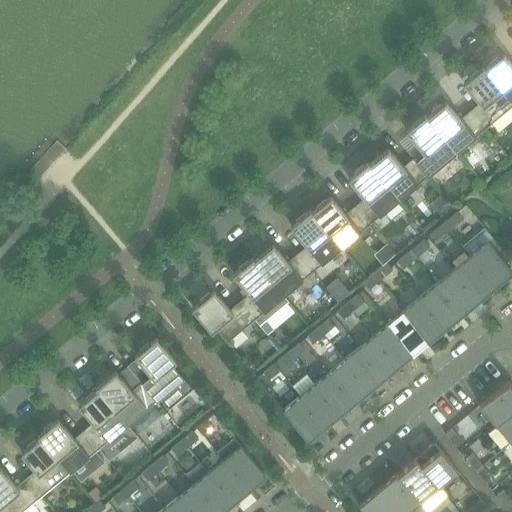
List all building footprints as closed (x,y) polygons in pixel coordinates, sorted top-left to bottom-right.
[(483,65),(482,66),(511,102),(511,62),(503,52),(484,67),(483,65)] [(479,102),(469,110),(485,128),(511,105),(511,102),(482,66),(463,82),(479,102)] [(425,113),(424,114),(456,152),(485,128),(469,110),(460,117),(445,100),(427,115),(425,113)] [(421,149),(412,157),(427,176),(456,152),(424,114),(405,130),(421,149)] [(367,161),(398,200),(427,176),(412,157),(402,165),(388,147),(369,163),(367,161)] [(364,197),(354,205),(369,223),(398,200),(367,161),(347,177),(364,197)] [(421,197),(439,188),(434,178),(416,186),(421,197)] [(406,212),(421,197),(413,190),(398,205),(406,212)] [(310,209),(309,209),(341,247),(369,223),(354,205),(345,213),(330,195),(311,211),(310,209)] [(306,245),(297,253),(312,271),(341,247),(309,209),(290,225),(306,245)] [(457,211),(443,222),(449,229),(463,218),(457,211)] [(449,229),(443,222),(430,234),(436,240),(449,229)] [(364,245),(380,233),(374,224),(357,237),(364,245)] [(424,239),(410,250),(416,257),(429,246),(424,239)] [(511,269),(487,239),(469,254),(495,284),(511,269)] [(252,256),(251,257),(283,295),(312,271),(297,253),(287,260),(272,243),(254,258),(252,256)] [(416,257),(410,250),(397,261),(402,268),(416,257)] [(469,254),(453,268),(478,298),(495,284),(469,254)] [(248,292),(239,300),(254,319),(283,295),(251,257),(232,273),(248,292)] [(386,262),(373,273),(379,280),(392,269),(386,262)] [(453,268),(436,281),(462,312),(478,298),(453,268)] [(379,280),(373,273),(363,281),(368,288),(379,280)] [(436,281),(420,295),(445,326),(462,312),(436,281)] [(254,319),(239,300),(229,308),(213,289),(191,307),(211,330),(214,327),(226,342),(254,319)] [(358,294),(347,302),(353,309),(363,301),(358,294)] [(297,295),(280,306),(287,318),(305,308),(297,295)] [(420,295),(403,309),(428,339),(445,326),(420,295)] [(353,309),(347,302),(337,311),(343,317),(353,309)] [(403,309),(388,321),(413,352),(428,339),(403,309)] [(328,318),(318,327),(323,333),(334,325),(328,318)] [(388,321),(373,333),(399,364),(413,352),(388,321)] [(323,333),(318,327),(307,335),(313,342),(323,333)] [(373,333),(359,346),(384,376),(399,364),(373,333)] [(150,374),(141,382),(156,400),(159,398),(168,408),(193,388),(172,363),(175,360),(156,336),(134,354),(150,374)] [(298,343),(288,351),(294,358),(304,349),(298,343)] [(359,346),(344,358),(369,388),(384,376),(359,346)] [(294,358),(288,351),(278,360),(284,366),(294,358)] [(344,358),(329,370),(354,401),(369,388),(344,358)] [(273,363),(263,372),(269,379),(279,370),(273,363)] [(115,370),(96,386),(127,424),(156,400),(141,382),(131,390),(115,370)] [(329,370),(314,382),(340,413),(354,401),(329,370)] [(479,404),(495,423),(511,409),(511,385),(508,380),(479,404)] [(314,382),(300,395),(325,425),(340,413),(314,382)] [(93,422),(83,429),(98,448),(127,424),(96,386),(95,386),(97,388),(78,404),(93,422)] [(325,425),(300,395),(282,409),(308,440),(325,425)] [(511,409),(495,423),(510,442),(511,440),(511,409)] [(57,418),(38,434),(70,472),(98,448),(83,429),(74,437),(57,418)] [(196,427),(202,434),(212,426),(207,419),(196,427)] [(444,433),(456,447),(463,441),(451,427),(444,433)] [(192,431),(182,439),(187,446),(198,438),(192,431)] [(35,469),(26,477),(41,496),(70,472),(38,434),(37,434),(39,436),(20,452),(35,469)] [(216,451),(222,459),(248,489),(265,475),(233,437),(216,451)] [(187,446),(182,439),(171,448),(177,455),(187,446)] [(108,477),(130,462),(116,440),(94,455),(108,477)] [(434,442),(415,458),(438,486),(458,470),(434,442)] [(465,458),(475,471),(482,465),(472,452),(465,458)] [(162,455),(152,464),(158,471),(168,462),(162,455)] [(415,458),(396,473),(420,502),(438,486),(415,458)] [(222,459),(208,471),(233,502),(248,489),(222,459)] [(193,483),(216,511),(220,511),(233,502),(208,471),(200,462),(186,474),(193,483)] [(158,471),(152,464),(142,472),(148,479),(158,471)] [(0,465),(0,504),(6,511),(21,511),(41,496),(26,477),(16,485),(0,465)] [(482,465),(475,471),(486,484),(493,478),(482,465)] [(396,473),(378,488),(397,511),(407,511),(420,502),(396,473)] [(133,480),(123,488),(128,495),(138,487),(133,480)] [(216,511),(193,483),(178,495),(191,511),(216,511)] [(128,495),(123,488),(112,497),(118,504),(128,495)] [(397,511),(378,488),(359,504),(365,511),(397,511)] [(495,495),(506,508),(511,502),(511,500),(502,489),(495,495)] [(191,511),(178,495),(163,508),(166,511),(191,511)] [(467,509),(468,511),(478,511),(486,505),(481,498),(467,509)] [(99,500),(89,508),(92,511),(98,511),(105,507),(99,500)]
